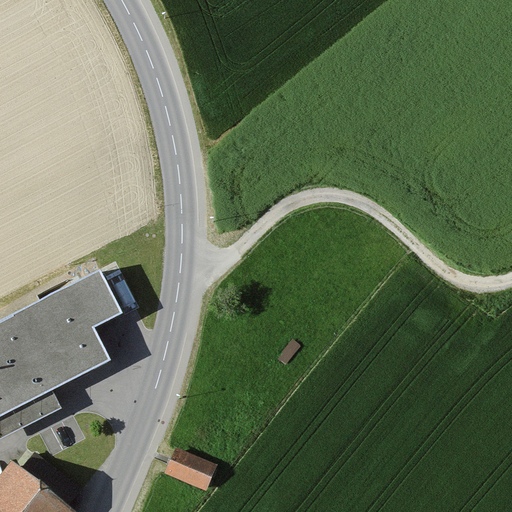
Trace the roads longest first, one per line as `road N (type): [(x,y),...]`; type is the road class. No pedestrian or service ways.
road 1 (tertiary): [(122,0),(167,109),(180,189),(179,270),(156,389),(107,511)]
road 2 (track): [(179,270),(302,197),(333,194),(386,220),(441,269),(485,282),(511,280)]
